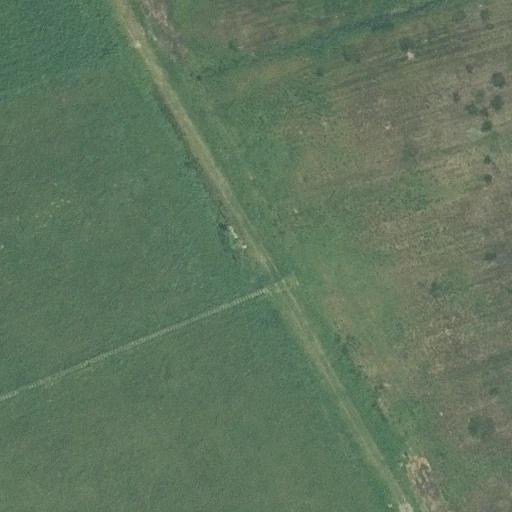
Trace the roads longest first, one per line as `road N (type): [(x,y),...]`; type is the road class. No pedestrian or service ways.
road 1 (track): [(117,0),(407,511)]
road 2 (track): [(278,285),(0,398)]
